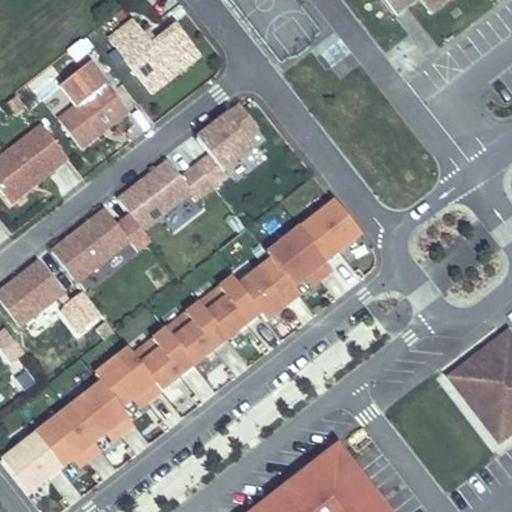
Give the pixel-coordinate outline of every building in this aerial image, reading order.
[(447,0),(385,0),(397,15),(418,0),(420,0),(431,12),(447,0)] [(150,92),(199,53),(175,22),(154,38),(151,42),(138,25),(132,18),(107,38),(150,92)] [(151,42),(154,38),(142,22),(138,25),(151,42)] [(78,148),(124,112),(85,63),(56,86),(72,106),(55,119),(78,148)] [(194,162),(213,185),(226,175),(222,170),(251,148),(244,138),(256,129),(237,104),(195,137),(207,152),(194,162)] [(0,193),(7,203),(65,158),(38,123),(0,153),(0,193)] [(213,185),(194,162),(178,175),(166,159),(115,199),(127,214),(141,231),(191,192),(196,199),(213,185)] [(333,205),(300,228),(327,262),(358,240),(333,205)] [(102,209),(48,251),(73,283),(141,231),(127,214),(114,225),(102,209)] [(266,254),(293,287),(327,262),(300,228),(266,254)] [(238,286),(260,315),(266,322),(300,296),(271,260),(238,286)] [(35,262),(0,288),(0,305),(17,328),(60,294),(35,262)] [(226,341),(260,315),(238,286),(232,279),(198,305),(226,341)] [(165,331),(193,367),(226,341),(198,305),(165,331)] [(0,354),(6,363),(19,353),(2,330),(0,331),(0,354)] [(159,393),(193,367),(165,331),(131,358),(159,393)] [(511,357),(502,344),(449,385),(499,450),(511,440),(511,357)] [(131,358),(126,351),(93,377),(99,385),(120,412),(131,403),(139,396),(145,404),(159,393),(131,358)] [(33,368),(16,380),(27,396),(44,383),(33,368)] [(120,412),(99,385),(66,412),(92,446),(104,437),(112,430),(118,438),(132,427),(120,412)] [(145,404),(139,396),(131,403),(137,411),(145,404)] [(92,446),(66,412),(32,438),(59,472),(70,463),(79,457),(85,464),(98,454),(92,446)] [(118,438),(112,430),(104,437),(110,445),(118,438)] [(59,472),(32,438),(0,462),(0,468),(24,499),(59,472)] [(375,511),(370,506),(366,485),(338,449),(314,468),(311,483),(299,493),(293,485),(257,511),(375,511)] [(85,464),(79,457),(70,463),(76,471),(85,464)] [(311,483),(314,468),(293,485),(299,493),(311,483)] [(386,511),(366,485),(370,506),(375,511),(386,511)]
